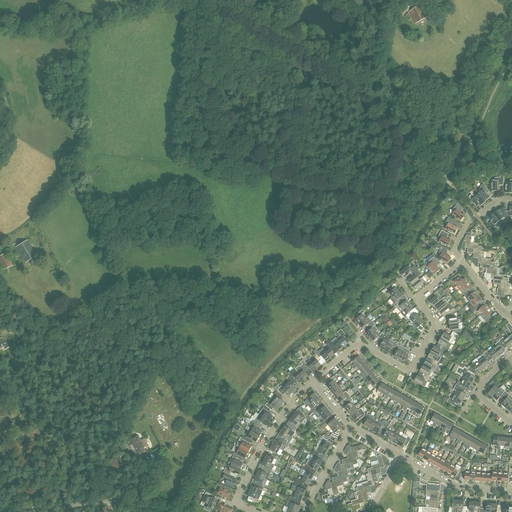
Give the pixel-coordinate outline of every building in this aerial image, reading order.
[(416,23),(427,18),(421,6),(410,12),(416,23)] [(445,16),(442,11),(435,15),(438,20),(445,16)] [(493,180),(491,180),(492,191),(499,191),(499,185),(500,184),(503,184),(504,175),(500,175),(500,177),(496,178),(493,180)] [(478,193),(479,194),(485,202),(485,201),(490,198),(487,194),(487,192),(489,191),(483,184),(479,187),(480,192),(478,193)] [(477,207),(479,205),(481,206),(486,202),(485,201),(485,202),(479,194),(477,195),(472,194),(469,197),(474,204),(477,207)] [(465,216),(461,213),(461,212),(460,211),(463,208),(459,203),(453,209),(453,213),(452,215),(460,222),(465,216)] [(498,210),(493,213),(499,221),(501,220),(503,220),(506,218),(507,218),(505,211),(502,207),(498,210)] [(499,221),(493,213),(488,217),(492,221),(489,223),(493,228),(497,225),(498,223),(499,221)] [(458,228),(454,225),(453,225),(453,224),(455,220),(449,217),(445,224),(446,228),(445,229),(455,234),(458,228)] [(451,241),(447,239),(446,237),(448,234),(442,231),(438,237),(440,241),(439,242),(448,247),(451,241)] [(472,236),(467,235),(462,244),(462,246),(465,246),(465,248),(468,248),(478,249),(478,246),(478,244),(471,243),(472,236)] [(27,240),(15,247),(25,263),(37,256),(27,240)] [(451,258),(448,256),(447,256),(446,254),(447,253),(446,253),(447,249),(438,245),(437,248),(441,250),(438,254),(440,257),(439,259),(448,264),(451,258)] [(480,251),(482,251),(483,246),(478,246),(478,249),(468,248),(467,253),(474,253),(474,258),(475,258),(475,260),(479,260),(480,251)] [(491,264),(491,262),(491,259),(484,259),(485,251),(482,251),(480,251),(479,260),(475,260),(475,261),(478,262),(478,263),(481,263),(491,264)] [(0,265),(2,271),(13,265),(6,253),(0,255),(0,265)] [(440,262),(434,257),(429,262),(429,266),(428,267),(435,275),(440,270),(437,267),(438,266),(438,264),(440,262)] [(488,276),(491,276),(492,267),(495,267),(495,262),(491,262),(491,264),(481,263),(480,268),(487,269),(486,274),(488,274),(488,276)] [(407,267),(401,273),(404,278),(410,273),(412,275),(416,271),(418,270),(420,268),(418,266),(416,268),(415,266),(409,270),(407,267)] [(498,267),(495,267),(492,267),(491,276),(488,276),(488,277),(491,278),(491,279),(494,279),(504,280),(504,277),(504,275),(497,274),(498,267)] [(409,281),(408,282),(411,285),(412,284),(413,285),(419,280),(421,279),(421,278),(419,279),(418,277),(419,276),(420,276),(421,274),(418,270),(416,271),(412,275),(414,277),(409,281)] [(500,297),(501,293),(501,291),(504,292),(505,283),(508,283),(508,278),(504,277),(504,280),(494,279),(493,284),(500,285),(499,289),(497,289),(497,296),(500,297)] [(419,280),(413,285),(414,287),(413,288),(415,290),(416,290),(425,282),(424,281),(422,278),(421,278),(421,279),(419,280)] [(456,286),(459,290),(468,282),(465,278),(461,281),(459,279),(454,283),(456,285),(456,286)] [(472,286),(468,282),(459,290),(463,294),(463,293),(465,296),(470,292),(468,290),(472,286)] [(504,294),(504,295),(511,295),(511,290),(510,290),(510,283),(508,283),(505,283),(504,292),(501,291),(501,293),(504,294)] [(392,297),(399,292),(396,287),(393,290),(391,287),(385,292),(387,294),(389,293),(392,297)] [(472,294),(470,292),(465,296),(467,298),(470,302),(479,295),(475,291),(472,294)] [(395,302),(397,305),(402,301),(400,298),(403,296),(399,292),(392,297),(390,299),(394,303),(395,302)] [(439,301),(440,301),(438,298),(439,297),(439,296),(436,293),(434,294),(436,297),(429,302),(433,307),(439,301)] [(482,299),(479,295),(470,302),(472,305),(470,306),(470,307),(469,307),(470,308),(470,309),(472,311),(475,309),(480,305),(478,303),(482,299)] [(440,301),(439,301),(441,303),(436,307),(440,312),(449,304),(444,298),(440,301)] [(400,313),(410,305),(406,301),(403,303),(402,301),(397,305),(399,307),(398,307),(398,308),(398,309),(400,312),(400,313)] [(449,304),(440,312),(444,316),(449,312),(451,314),(456,310),(454,308),(453,308),(450,304),(449,304)] [(482,307),(480,305),(475,309),(477,311),(480,315),(489,308),(486,304),(482,307)] [(406,315),(408,318),(412,314),(410,312),(413,309),(410,305),(400,313),(401,313),(403,316),(404,316),(405,316),(406,315)] [(487,323),(492,319),(489,316),(493,312),(489,308),(480,315),(484,320),(484,319),(487,323)] [(359,324),(366,318),(362,314),(365,312),(363,309),(357,314),(359,317),(355,319),(359,324)] [(414,316),(412,314),(408,318),(409,320),(410,319),(414,324),(421,318),(417,314),(414,316)] [(369,322),(366,318),(359,324),(362,328),(366,325),(368,328),(374,323),(372,320),(369,322)] [(415,330),(417,328),(421,333),(424,328),(421,325),(424,322),(421,318),(414,324),(412,326),(415,330)] [(366,333),(369,337),(377,331),(373,327),(376,325),(374,323),(368,328),(370,330),(366,333)] [(345,341),(348,338),(341,329),(339,331),(340,331),(341,329),(343,332),(340,334),(342,337),(338,340),(343,347),(348,344),(345,341)] [(380,336),(377,331),(369,337),(373,341),(377,338),(379,341),(384,335),(383,333),(380,336)] [(449,342),(451,344),(452,344),(453,341),(454,339),(459,342),(462,337),(458,334),(456,337),(452,334),(450,336),(444,333),(441,338),(449,342)] [(384,350),(389,342),(390,339),(387,338),(387,336),(387,335),(386,335),(385,335),(384,335),(379,341),(382,343),(379,347),(384,350)] [(509,349),(511,346),(511,341),(508,337),(505,340),(503,337),(499,341),(505,348),(508,346),(509,349)] [(451,344),(449,342),(441,338),(438,343),(444,346),(442,348),(447,351),(449,347),(451,344)] [(6,342),(4,344),(1,339),(0,339),(0,345),(1,348),(4,347),(5,349),(9,347),(6,342)] [(390,339),(389,342),(384,350),(389,353),(392,348),(394,349),(397,345),(398,343),(395,342),(390,339)] [(331,341),(329,343),(334,349),(336,347),(339,351),(343,347),(338,340),(333,344),(333,343),(331,341)] [(497,346),(493,349),(500,357),(505,353),(504,352),(506,350),(505,348),(499,341),(495,344),(497,346)] [(330,358),(335,355),(332,351),(334,349),(329,343),(327,345),(328,347),(329,347),(324,351),(330,358)] [(399,359),(403,351),(405,348),(400,345),(399,346),(397,345),(394,349),(397,351),(394,356),(399,359)] [(434,347),(431,351),(439,356),(440,353),(443,354),(444,352),(447,354),(449,352),(447,351),(442,348),(441,351),(434,347)] [(316,354),(321,360),(322,361),(324,359),(326,362),(330,358),(324,351),(322,348),(318,351),(316,349),(313,351),(316,354)] [(405,348),(403,351),(399,359),(404,361),(407,355),(408,356),(411,352),(409,351),(409,350),(405,348)] [(495,361),(500,357),(493,349),(490,352),(489,350),(485,353),(491,360),(493,359),(495,361)] [(439,356),(431,351),(428,357),(433,360),(432,362),(437,365),(441,357),(439,356)] [(476,358),(485,369),(490,365),(488,362),(491,360),(485,353),(481,357),(480,355),(476,358)] [(315,357),(316,358),(311,362),(317,369),(321,365),(319,362),(321,360),(316,354),(313,356),(315,358),(315,357)] [(353,368),(362,360),(359,356),(352,361),(354,364),(351,366),(353,368)] [(467,370),(474,374),(478,371),(480,373),(485,369),(476,358),(473,361),(474,362),(470,366),(471,367),(467,370)] [(300,362),(302,364),(307,370),(310,369),(313,372),(317,369),(311,362),(310,360),(306,364),(303,360),(300,362)] [(366,364),(362,360),(353,368),(354,369),(357,367),(359,370),(366,364)] [(434,369),(437,365),(432,362),(431,364),(426,361),(425,361),(424,361),(422,365),(423,365),(423,366),(430,371),(432,368),(434,369)] [(294,368),(298,372),(304,380),(308,376),(305,372),(307,370),(302,364),(300,362),(299,363),(299,364),(294,368)] [(369,368),(366,364),(359,370),(361,372),(358,375),(360,376),(369,368)] [(423,366),(420,371),(425,374),(424,377),(429,379),(431,381),(432,378),(429,376),(432,371),(430,371),(423,366)] [(289,376),(294,381),(296,379),(299,383),(304,380),(298,372),(294,368),(290,372),(287,374),(289,376)] [(364,376),(366,378),(373,373),(369,368),(360,376),(361,378),(364,376)] [(473,376),(474,374),(467,370),(466,369),(463,374),(465,375),(463,378),(472,384),(475,378),(473,376)] [(376,377),(373,373),(366,378),(368,381),(365,383),(366,385),(376,377)] [(297,388),(295,386),(292,383),(294,381),(289,376),(287,378),(290,381),(286,386),(293,392),(297,388)] [(327,386),(330,390),(337,384),(334,380),(335,379),(333,376),(327,381),(329,384),(327,386)] [(423,379),(417,376),(414,381),(424,387),(427,382),(430,383),(431,381),(429,379),(424,377),(423,379)] [(370,384),(373,387),(379,381),(376,377),(366,385),(368,386),(370,384)] [(469,389),(472,384),(463,378),(461,382),(458,381),(455,385),(456,385),(465,390),(466,388),(469,389)] [(488,393),(492,397),(499,390),(496,388),(499,385),(494,382),(490,386),(493,388),(488,393)] [(380,397),(382,393),(387,386),(382,383),(377,391),(380,392),(379,396),(380,397)] [(333,394),(341,389),(337,384),(330,390),(333,394)] [(456,391),(454,395),(463,400),(466,394),(463,393),(465,390),(456,385),(453,390),(456,391)] [(289,397),(293,392),(286,386),(284,388),(281,386),(277,390),(282,394),(284,392),(289,397)] [(391,388),(387,386),(382,393),(385,395),(383,398),(385,399),(391,388)] [(395,391),(391,388),(385,399),(387,400),(389,397),(391,399),(395,391)] [(333,394),(337,399),(344,393),(341,389),(333,394)] [(499,390),(492,397),(497,401),(501,395),(503,397),(507,393),(503,389),(501,392),(499,390)] [(346,391),(344,393),(337,399),(340,403),(343,401),(345,403),(351,398),(346,391)] [(394,405),(401,394),(395,391),(391,399),(394,400),(393,404),(394,405)] [(271,399),(281,407),(284,402),(279,398),(281,396),(276,392),(271,399)] [(311,404),(318,398),(314,393),(307,399),(311,404)] [(510,395),(507,393),(503,397),(506,399),(501,405),(506,408),(511,400),(511,397),(510,395)] [(405,397),(401,394),(394,405),(396,406),(398,402),(401,404),(405,397)] [(460,406),(463,400),(454,395),(452,399),(449,398),(447,402),(455,407),(457,404),(460,406)] [(402,409),(404,410),(410,399),(405,397),(401,404),(404,406),(402,409)] [(322,402),(318,398),(311,404),(314,407),(311,410),(313,412),(317,409),(316,407),(322,402)] [(344,408),(348,412),(355,406),(351,402),(353,400),(351,398),(345,403),(347,405),(344,408)] [(281,407),(271,399),(265,405),(270,409),(272,407),(277,411),(281,407)] [(410,399),(404,410),(406,411),(407,408),(410,409),(415,402),(410,399)] [(409,412),(412,414),(411,414),(413,415),(419,405),(415,402),(410,409),(409,412)] [(415,416),(418,417),(424,407),(419,405),(413,415),(415,416)] [(318,419),(321,416),(328,410),(325,406),(319,411),(317,409),(313,412),(318,419)] [(348,412),(351,416),(358,410),(355,406),(348,412)] [(264,407),(259,414),(269,421),(273,417),(267,413),(269,410),(264,407)] [(361,408),(358,410),(351,416),(353,419),(355,420),(357,418),(359,421),(364,417),(365,414),(364,413),(361,408)] [(332,415),(328,410),(321,416),(324,420),(321,423),(323,425),(327,421),(326,419),(332,415)] [(251,420),(255,423),(260,426),(262,424),(261,424),(262,423),(266,426),(269,421),(259,414),(256,412),(252,418),(251,418),(250,420),(251,420)] [(306,417),(302,413),(302,412),(301,412),(299,415),(296,412),(292,416),(299,422),(302,424),(305,420),(304,419),(306,417)] [(435,413),(430,421),(433,423),(432,426),(433,427),(440,416),(435,413)] [(366,414),(362,421),(365,422),(363,425),(368,428),(374,417),(370,415),(369,415),(366,414)] [(374,417),(368,428),(373,431),(378,423),(374,421),(375,420),(377,416),(376,415),(374,417)] [(296,426),(299,422),(292,416),(289,420),(293,424),(291,426),(296,430),(297,427),(296,426)] [(444,419),(440,416),(433,427),(435,428),(437,425),(440,426),(444,419)] [(329,423),(327,421),(323,425),(325,428),(328,425),(331,429),(339,423),(335,418),(329,423)] [(386,425),(382,432),(385,433),(383,436),(383,437),(388,439),(392,431),(393,429),(389,426),(392,421),(389,419),(388,422),(386,425)] [(449,421),(444,419),(440,426),(443,428),(441,431),(443,432),(449,421)] [(261,427),(260,426),(255,423),(251,420),(249,424),(249,426),(247,430),(249,431),(251,432),(259,437),(262,432),(260,430),(261,427)] [(378,423),(373,431),(377,433),(378,433),(379,431),(382,432),(386,425),(388,422),(385,420),(382,421),(382,422),(379,420),(378,423)] [(448,434),(453,426),(454,424),(449,421),(443,432),(445,433),(448,434)] [(340,430),(339,429),(342,427),(339,423),(331,429),(333,432),(331,435),(336,438),(338,438),(339,435),(338,434),(340,430)] [(285,425),(282,430),(292,437),(295,432),(294,432),(296,430),(291,426),(289,428),(285,425)] [(453,441),(455,438),(459,430),(454,428),(450,435),(453,437),(451,440),(453,441)] [(281,440),(286,443),(287,444),(288,444),(293,438),(292,437),(282,430),(279,434),(283,437),(281,440)] [(397,434),(393,442),(397,444),(402,436),(399,435),(399,433),(401,431),(399,430),(398,432),(397,434)] [(464,433),(459,430),(455,438),(458,440),(456,443),(458,444),(464,433)] [(259,437),(251,432),(249,431),(246,435),(247,437),(246,439),(243,437),(242,438),(245,440),(247,441),(252,443),(253,441),(256,442),(259,437)] [(392,431),(388,439),(393,442),(397,434),(395,433),(392,431)] [(468,436),(464,433),(458,444),(459,445),(461,442),(464,443),(468,436)] [(130,442),(134,448),(139,458),(148,453),(145,447),(148,445),(144,438),(141,440),(139,437),(138,435),(129,440),(130,442)] [(328,451),(331,446),(325,443),(326,440),(323,438),(320,435),(318,439),(320,440),(317,445),(321,447),(328,451)] [(402,436),(397,444),(402,447),(404,444),(406,446),(410,439),(408,438),(408,437),(406,439),(402,436)] [(468,436),(464,443),(467,445),(465,448),(467,449),(473,438),(468,436)] [(246,444),(247,441),(245,440),(242,438),(241,437),(238,443),(242,445),(240,448),(248,452),(251,447),(246,444)] [(505,438),(499,437),(498,449),(497,456),(500,457),(500,450),(500,449),(500,446),(504,446),(505,438)] [(478,441),(473,438),(467,449),(469,450),(471,447),(474,449),(478,441)] [(285,446),(286,443),(281,440),(279,442),(275,440),(272,444),(280,449),(283,444),(285,446)] [(482,444),(478,441),(474,449),(476,450),(475,453),(476,454),(482,444)] [(273,452),(272,454),(277,457),(280,459),(281,456),(279,455),(277,454),(280,449),(272,444),(269,449),(273,452)] [(482,444),(476,454),(478,455),(480,452),(483,454),(487,446),(482,444)] [(351,450),(349,450),(350,453),(352,453),(354,460),(357,459),(359,458),(357,452),(364,450),(363,445),(351,448),(351,450)] [(232,455),(233,455),(239,458),(241,456),(245,458),(248,457),(250,453),(248,452),(240,448),(237,447),(235,452),(233,453),(230,451),(229,453),(232,455)] [(325,456),(328,451),(321,447),(318,452),(314,449),(313,452),(318,455),(319,453),(325,456)] [(418,456),(423,458),(427,451),(422,448),(418,456)] [(349,450),(347,451),(348,453),(347,454),(348,458),(342,460),(343,465),(352,463),(353,465),(358,464),(357,459),(354,460),(352,453),(350,453),(349,450)] [(427,451),(423,458),(427,461),(432,453),(427,451)] [(318,455),(313,452),(308,459),(309,460),(312,462),(320,466),(322,461),(317,458),(318,455)] [(380,470),(383,470),(383,468),(390,466),(389,459),(388,460),(387,459),(383,456),(382,456),(381,455),(377,453),(376,456),(377,461),(371,462),(372,465),(371,465),(372,468),(373,470),(380,468),(380,470)] [(427,461),(432,464),(437,456),(432,453),(427,461)] [(272,454),(271,454),(270,456),(267,455),(264,460),(272,463),(274,459),(275,459),(277,457),(272,454)] [(234,460),(231,465),(240,469),(243,464),(240,463),(241,459),(239,458),(233,455),(232,459),(234,460)] [(432,464),(437,466),(441,459),(437,456),(432,464)] [(108,463),(116,472),(122,466),(114,457),(108,463)] [(442,469),(446,462),(441,459),(437,466),(442,469)] [(265,466),(263,469),(269,471),(270,469),(269,468),(272,463),(264,460),(262,465),(265,466)] [(306,464),(304,467),(310,470),(311,467),(317,471),(320,466),(312,462),(309,460),(307,465),(306,464)] [(442,469),(446,472),(451,464),(446,462),(442,469)] [(354,467),(353,465),(352,463),(343,465),(341,466),(341,467),(339,468),(340,471),(342,470),(344,477),(347,477),(349,476),(347,469),(354,467)] [(446,472),(451,474),(455,467),(451,464),(446,472)] [(223,472),(225,473),(226,473),(232,476),(234,477),(235,473),(238,474),(240,469),(231,465),(229,469),(225,467),(223,472)] [(308,472),(310,470),(304,467),(303,466),(302,469),(306,472),(304,476),(311,481),(314,476),(308,472)] [(460,469),(455,467),(451,474),(456,477),(458,473),(461,474),(463,468),(461,467),(460,469)] [(343,483),(348,481),(347,477),(344,477),(342,470),(340,471),(339,468),(337,468),(338,471),(337,472),(338,476),(332,478),(333,482),(333,483),(342,480),(343,483)] [(372,468),(367,469),(369,474),(371,473),(374,483),(379,481),(377,474),(381,473),(381,472),(384,471),(383,470),(380,470),(380,468),(373,470),(372,468)] [(464,480),(470,480),(471,471),(465,471),(466,468),(463,468),(461,474),(465,475),(464,480)] [(269,471),(263,469),(262,471),(259,470),(256,475),(264,478),(267,473),(268,474),(269,471)] [(232,476),(226,473),(225,473),(223,479),(227,480),(225,484),(234,487),(236,481),(231,479),(232,476)] [(366,474),(366,475),(368,481),(361,483),(362,485),(363,488),(370,486),(370,488),(373,487),(373,486),(375,485),(374,483),(371,473),(369,474),(366,474)] [(256,484),(262,487),(264,488),(268,480),(264,478),(256,475),(254,480),(258,482),(256,484)] [(301,485),(303,482),(309,485),(311,481),(304,476),(301,481),(297,479),(295,478),(294,480),(296,482),(301,485)] [(439,488),(440,484),(437,484),(430,483),(427,483),(427,482),(420,478),(420,482),(420,485),(424,485),(427,485),(426,488),(430,489),(430,492),(439,493),(439,491),(439,488)] [(333,483),(331,483),(331,485),(329,486),(330,489),(332,488),(334,495),(336,494),(337,494),(339,494),(337,487),(344,485),(343,483),(342,480),(333,483)] [(296,492),(304,495),(306,490),(300,488),(301,485),(296,482),(294,485),(296,486),(294,491),(296,492)] [(220,484),(219,487),(221,487),(218,494),(228,498),(231,492),(228,490),(230,488),(220,484)] [(252,485),(250,491),(261,495),(264,488),(262,487),(256,484),(255,487),(252,485)] [(362,485),(357,487),(359,491),(359,492),(361,491),(364,500),(366,500),(369,499),(367,492),(371,491),(371,490),(374,489),(373,487),(370,488),(370,486),(363,488),(362,485)] [(338,499),(337,494),(336,494),(334,495),(332,488),(330,489),(329,486),(327,486),(328,489),(327,489),(328,494),(322,496),(323,501),(332,498),(333,500),(338,499)] [(252,501),(258,504),(260,501),(259,500),(261,495),(250,491),(247,496),(254,498),(252,501)] [(360,506),(363,505),(364,507),(367,506),(366,500),(364,500),(361,491),(359,492),(359,491),(356,492),(356,493),(358,499),(351,501),(352,503),(353,506),(360,504),(360,506)] [(426,499),(429,500),(435,500),(435,501),(438,501),(439,493),(430,492),(426,491),(426,497),(426,499)] [(206,492),(204,496),(202,501),(206,503),(204,506),(205,506),(204,509),(210,511),(211,509),(212,509),(216,499),(210,497),(212,494),(206,492)] [(302,501),(304,495),(296,492),(294,497),(290,495),(289,498),(295,501),(296,498),(302,501)] [(295,501),(289,498),(288,501),(292,503),(289,508),(297,511),(299,511),(300,508),(300,507),(299,507),(300,506),(293,503),(295,501)] [(435,503),(435,501),(435,500),(429,500),(426,499),(425,499),(425,505),(429,505),(428,508),(437,509),(438,504),(435,503)] [(457,509),(458,500),(453,500),(452,505),(449,505),(448,511),(451,511),(452,508),(457,509)] [(464,501),(458,500),(457,509),(457,511),(460,511),(465,511),(466,508),(463,507),(464,501)] [(469,508),(466,508),(465,511),(473,511),(474,511),(475,502),(470,501),(469,508)] [(482,511),(483,509),(480,509),(480,502),(475,502),(474,511),(479,511),(482,511)] [(364,507),(363,505),(360,506),(360,504),(353,506),(352,503),(347,504),(349,509),(351,509),(351,511),(357,511),(357,510),(361,509),(361,508),(364,507)] [(486,510),(483,509),(482,511),(491,511),(492,504),(486,503),(486,510)]
